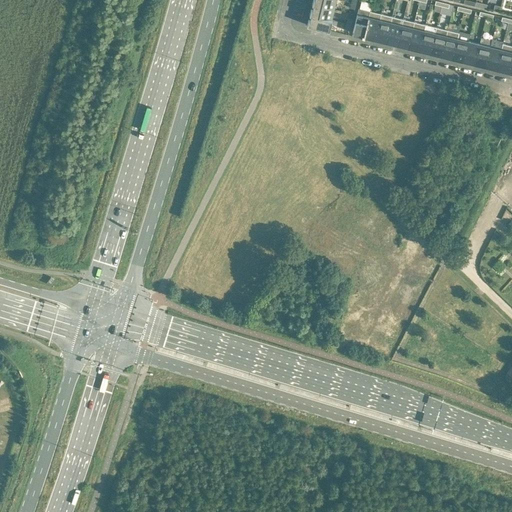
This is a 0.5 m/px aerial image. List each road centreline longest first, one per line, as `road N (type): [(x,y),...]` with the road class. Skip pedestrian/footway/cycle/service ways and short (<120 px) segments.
road 1 (secondary): [(112,346),(511,468)]
road 2 (secondary): [(511,443),(121,317)]
road 3 (primary): [(121,317),(213,0)]
road 4 (primary): [(184,0),(92,308)]
road 5 (residential): [(283,30),(511,89)]
road 6 (primary): [(84,335),(26,511)]
road 7 (primary): [(56,511),(112,346)]
